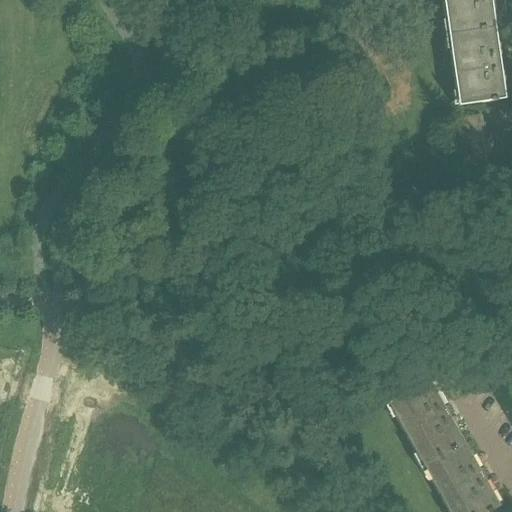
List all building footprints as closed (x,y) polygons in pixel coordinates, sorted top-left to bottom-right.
[(441,0),(447,35),(493,28),(488,0),(441,0)] [(447,35),(457,106),(503,99),(493,28),(447,35)] [(456,130),(481,126),(479,114),(454,118),(456,130)] [(456,130),(458,142),(483,139),(481,126),(456,130)] [(458,142),(460,155),(485,152),(483,139),(458,142)] [(460,155),(461,168),(486,164),(485,152),(460,155)] [(386,403),(421,466),(462,443),(426,380),(386,403)] [(421,466),(447,511),(486,511),(497,506),(462,443),(421,466)]
